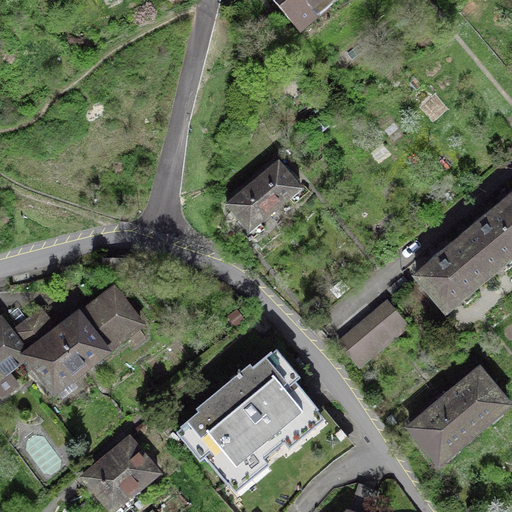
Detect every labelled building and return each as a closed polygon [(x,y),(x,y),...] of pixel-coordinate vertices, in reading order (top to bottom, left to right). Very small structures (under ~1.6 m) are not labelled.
[(272,0),(300,31),(336,0),(272,0)] [(252,184),(275,211),(301,189),(278,162),(252,184)] [(248,233),(275,211),(252,184),(226,206),(248,233)] [(511,198),(501,207),(511,220),(511,198)] [(458,243),(487,277),(511,256),(511,220),(501,207),(458,243)] [(445,313),(487,277),(458,243),(416,278),(445,313)] [(134,273),(134,258),(102,259),(102,274),(134,273)] [(54,392),(141,326),(114,290),(57,333),(40,311),(10,334),(0,320),(0,396),(1,398),(18,385),(8,373),(28,358),(54,392)] [(358,366),(406,326),(387,303),(339,343),(358,366)] [(179,428),(227,486),(317,411),(270,353),(241,377),(239,374),(236,377),(238,380),(179,428)] [(409,430),(439,464),(508,406),(478,371),(409,430)] [(130,440),(83,479),(109,510),(124,497),(126,500),(158,473),(130,440)] [(369,511),(378,491),(358,484),(347,511),(369,511)]
